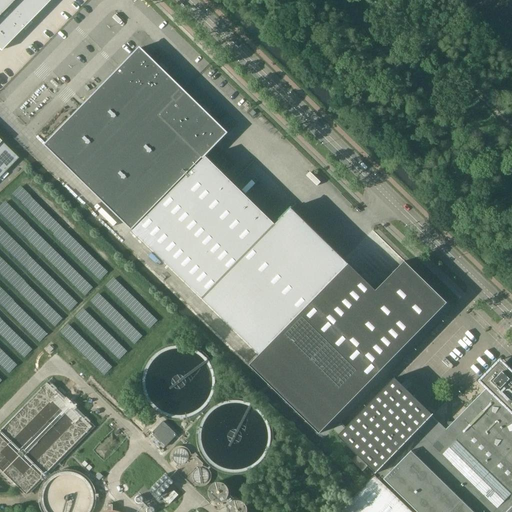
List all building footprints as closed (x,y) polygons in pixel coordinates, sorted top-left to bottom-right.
[(0,0),(0,50),(0,51),(23,28),(24,30),(28,26),(31,22),(30,21),(50,0),(0,0)] [(45,145),(132,230),(202,158),(203,158),(227,133),(183,90),(140,48),(45,145)] [(0,176),(18,158),(1,141),(0,140),(0,176)] [(204,159),(133,231),(260,355),(250,365),(320,434),(447,303),(405,261),(376,291),(348,264),(291,208),(275,224),(206,157),(204,159)] [(12,245),(17,250),(14,252),(33,272),(39,265),(16,241),(12,245)] [(0,256),(0,269),(29,299),(36,292),(1,256),(0,256)] [(0,301),(9,310),(13,306),(15,308),(18,305),(0,286),(0,301)] [(511,511),(511,370),(508,367),(501,359),(479,381),(487,388),(446,430),(432,416),(433,415),(394,378),(339,436),(358,454),(352,460),(363,471),(369,465),(377,473),(378,472),(418,511),(511,511)] [(102,363),(99,366),(104,373),(111,367),(108,363),(104,366),(102,363)] [(47,383),(0,430),(0,468),(26,494),(76,444),(79,447),(84,442),(80,439),(93,427),(89,423),(91,421),(86,417),(84,419),(75,410),(78,407),(67,397),(65,399),(55,390),(57,388),(53,384),(51,386),(47,383)] [(148,438),(163,453),(165,451),(163,449),(177,435),(163,422),(148,438)] [(204,469),(203,469),(203,464),(194,454),(189,455),(188,454),(187,452),(186,451),(185,450),(183,449),(181,449),(180,449),(178,449),(176,450),(175,451),(174,453),(173,454),(173,456),(173,458),(173,460),(169,464),(194,489),(199,484),(200,485),(202,485),(204,484),(205,483),(207,482),(208,481),(209,479),(209,478),(209,476),(209,474),(208,473),(207,471),(206,470),(204,469)] [(152,511),(166,499),(170,502),(179,494),(172,486),(176,481),(166,470),(137,498),(150,511),(152,511)] [(338,511),(414,511),(375,474),(338,511)] [(228,493),(228,492),(227,489),(225,486),(223,484),(219,483),(216,483),(213,484),(212,485),(211,487),(210,488),(209,490),(209,492),(210,496),(212,499),(214,501),(217,501),(221,501),(223,500),(224,499),(227,496),(227,495),(228,493)] [(246,511),(247,511),(247,510),(246,507),(244,504),(243,502),(241,501),(238,501),(236,501),(234,501),(231,503),(229,506),(228,508),(227,510),(227,511),(246,511)]
